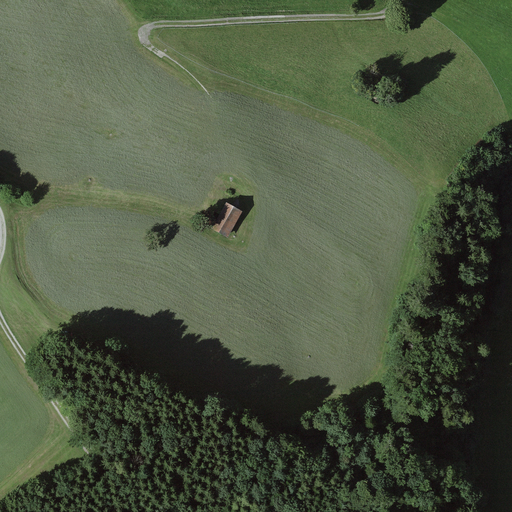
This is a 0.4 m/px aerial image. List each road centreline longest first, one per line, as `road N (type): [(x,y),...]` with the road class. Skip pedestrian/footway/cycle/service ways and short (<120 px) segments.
road 1 (track): [(397,0),(378,15),(143,29),(147,45),(189,77),(218,119),(230,181),(244,200)]
road 2 (track): [(0,302),(12,341),(144,511)]
